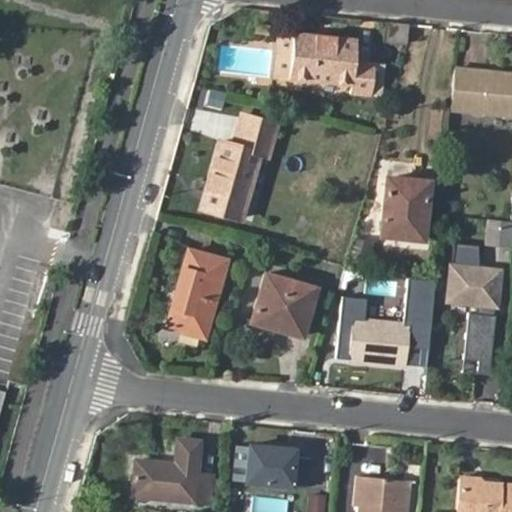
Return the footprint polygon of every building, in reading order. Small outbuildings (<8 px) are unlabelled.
[(404,45),(405,27),(386,25),(385,43),(404,45)] [(300,36),(294,81),(359,88),(358,98),(379,100),(382,68),(362,66),(365,42),(300,36)] [(455,66),(451,108),(511,115),(511,80),(488,78),(489,70),(455,66)] [(511,72),(489,70),(488,78),(511,80),(511,72)] [(447,107),(429,106),(427,137),(445,139),(447,107)] [(264,155),(274,158),(282,126),(250,116),(241,146),(226,142),(220,159),(259,170),(264,155)] [(246,217),(259,170),(220,159),(206,205),(246,217)] [(385,177),(380,234),(420,238),(426,181),(385,177)] [(511,237),(511,220),(496,219),(493,245),(511,247),(511,237)] [(372,243),(352,238),(344,265),(363,270),(372,243)] [(194,252),(170,328),(207,338),(229,262),(194,252)] [(447,268),(443,301),(493,305),(497,273),(447,268)] [(263,273),(249,321),(300,335),(314,288),(263,273)] [(435,277),(419,275),(415,325),(430,327),(435,277)] [(463,370),(492,372),(496,312),(467,310),(463,370)] [(426,369),(430,327),(415,325),(355,319),(354,325),(351,356),(350,361),(426,369)] [(354,325),(345,324),(341,355),(351,356),(354,325)] [(131,466),(128,501),(209,508),(210,480),(193,478),(194,447),(171,444),(169,468),(131,466)] [(245,449),(240,486),(301,493),(304,463),(289,461),(289,454),(245,449)] [(511,511),(511,483),(503,483),(482,481),(479,477),(458,475),(454,511),(511,511)] [(351,506),(357,507),(361,477),(355,477),(351,506)] [(361,477),(357,507),(356,511),(396,511),(399,481),(361,477)] [(324,511),(326,493),(307,492),(305,511),(324,511)]
